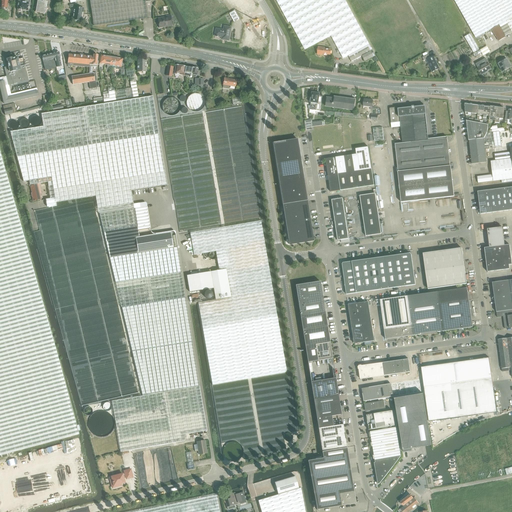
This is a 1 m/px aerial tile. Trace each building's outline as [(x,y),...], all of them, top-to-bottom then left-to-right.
[(1,0),(1,8),(2,9),(4,9),(5,8),(7,8),(8,2),(10,2),(10,0),(1,0)] [(28,0),(24,0),(25,2),(18,2),(17,9),(18,11),(21,12),(22,10),(27,11),(28,7),(29,7),(30,3),(28,2),(28,0)] [(144,0),(89,0),(94,26),(148,18),(145,2),(144,0)] [(369,45),(345,0),(276,0),(289,23),(290,22),(305,50),(331,36),(343,59),(348,56),(369,45)] [(499,25),(511,17),(511,0),(453,0),(475,38),(499,25)] [(46,8),(47,2),(37,1),(35,12),(45,14),(45,10),(46,10),(46,8)] [(83,9),(79,8),(79,7),(75,6),(75,8),(74,8),(72,20),(73,20),(73,21),(76,21),(76,20),(78,21),(78,22),(80,22),(81,21),(83,9)] [(239,19),(235,11),(229,14),(234,22),(239,19)] [(172,25),(170,15),(166,16),(166,17),(158,19),(158,25),(159,28),(161,27),(165,27),(164,26),(172,25)] [(511,17),(499,25),(505,36),(511,32),(511,17)] [(492,29),(499,41),(505,37),(498,25),(492,29)] [(229,41),(232,27),(224,26),(224,30),(216,29),(215,36),(217,36),(217,37),(218,37),(226,38),(225,40),(229,41)] [(470,34),(464,37),(473,53),(479,50),(470,34)] [(348,56),(352,62),(362,56),(365,62),(376,57),(369,45),(348,56)] [(473,54),(478,63),(485,58),(488,57),(486,54),(490,52),(487,46),(480,50),(473,54)] [(56,66),(58,66),(57,61),(61,60),(59,52),(52,53),(56,66)] [(52,53),(42,56),(45,70),(56,68),(56,66),(52,53)] [(76,55),(68,55),(67,65),(75,66),(76,59),(75,59),(76,55)] [(89,68),(89,74),(71,76),(73,84),(89,82),(90,89),(97,88),(96,81),(97,81),(95,73),(92,73),(93,67),(96,67),(97,65),(98,61),(97,61),(97,56),(96,55),(95,55),(94,55),(93,55),(93,56),(90,55),(90,57),(89,68)] [(90,57),(76,55),(75,59),(76,59),(75,66),(89,68),(90,57)] [(439,69),(433,56),(430,58),(428,55),(422,58),(424,61),(426,60),(432,72),(439,69)] [(9,86),(28,82),(23,58),(18,59),(17,57),(11,59),(11,57),(6,58),(7,62),(5,63),(6,67),(4,68),(9,86)] [(115,69),(121,70),(121,67),(122,66),(124,66),(123,63),(122,63),(122,59),(117,58),(115,69)] [(502,72),(511,67),(507,59),(504,61),(504,60),(501,61),(502,62),(498,64),(502,72)] [(147,72),(147,60),(137,60),(137,72),(147,72)] [(491,69),(487,62),(477,67),(481,75),(486,72),(486,71),(491,69)] [(184,76),(185,73),(186,67),(176,65),(174,74),(184,76)] [(198,69),(186,67),(185,73),(191,74),(191,75),(199,76),(200,71),(198,71),(198,69)] [(102,93),(104,102),(138,97),(133,68),(125,69),(126,76),(129,75),(130,82),(131,88),(102,93)] [(224,78),(223,85),(222,88),(228,89),(229,86),(235,87),(236,80),(224,78)] [(0,85),(4,104),(39,97),(38,92),(8,98),(4,81),(0,81),(0,85)] [(310,102),(311,102),(311,106),(309,106),(309,110),(320,112),(320,111),(322,98),(319,98),(319,94),(316,94),(316,93),(314,93),(313,93),(312,98),(311,98),(310,102)] [(43,126),(10,131),(23,181),(29,181),(30,185),(48,182),(50,198),(46,199),(47,207),(56,205),(56,202),(95,196),(96,196),(98,205),(97,205),(99,213),(142,395),(112,401),(120,452),(152,446),(184,441),(183,435),(206,431),(199,386),(177,247),(173,247),(137,253),(135,238),(139,237),(138,230),(150,229),(148,213),(146,206),(134,208),(131,190),(167,185),(153,96),(42,113),(43,126)] [(354,111),(356,100),(335,97),(335,99),(327,98),(326,107),(354,111)] [(376,110),(376,107),(372,107),(373,101),(364,99),(364,100),(363,100),(363,103),(364,103),(363,107),(370,108),(370,109),(376,110)] [(5,115),(16,113),(14,104),(3,106),(5,115)] [(465,115),(471,116),(473,105),(472,105),(472,104),(470,104),(469,104),(465,104),(464,106),(465,107),(465,110),(465,115)] [(424,108),(416,109),(416,108),(415,108),(415,107),(414,106),(412,107),(411,107),(411,108),(408,109),(408,110),(403,110),(403,108),(402,107),(389,108),(391,128),(401,127),(403,142),(405,142),(405,143),(395,145),(398,172),(401,203),(454,197),(451,166),(450,166),(450,165),(447,137),(428,139),(424,108)] [(489,117),(489,120),(491,120),(495,121),(497,107),(490,106),(490,107),(489,116),(489,117)] [(497,107),(495,121),(495,123),(499,123),(500,119),(503,119),(504,108),(497,107)] [(313,127),(318,126),(323,126),(322,121),(312,123),(312,120),(305,121),(306,130),(313,130),(313,127)] [(484,139),(487,133),(488,125),(466,121),(469,140),(484,139)] [(487,133),(484,139),(485,149),(501,146),(499,131),(504,131),(503,124),(492,126),(487,133)] [(382,128),(373,128),(374,141),(384,140),(382,128)] [(273,143),(283,205),(307,201),(297,139),(273,143)] [(469,140),(472,164),(486,162),(485,149),(484,139),(469,140)] [(372,169),(369,147),(356,149),(357,155),(353,155),(354,157),(353,157),(355,172),(363,171),(372,169)] [(0,152),(0,455),(78,434),(53,341),(5,169),(4,169),(0,152)] [(511,178),(511,170),(510,152),(494,154),(495,161),(491,161),(493,175),(477,177),(478,183),(493,181),(494,181),(511,178)] [(353,155),(344,157),(347,173),(355,172),(353,157),(354,157),(353,155)] [(344,157),(336,158),(337,166),(338,174),(347,173),(344,157)] [(326,159),(327,168),(337,166),(336,158),(326,159)] [(327,168),(328,176),(338,174),(337,166),(327,168)] [(366,187),(374,186),(372,169),(363,171),(366,187)] [(358,188),(366,187),(363,171),(355,172),(358,188)] [(349,190),(358,188),(355,172),(347,173),(349,190)] [(341,191),(349,190),(347,173),(338,174),(340,183),(341,191)] [(328,176),(329,184),(340,183),(338,174),(328,176)] [(329,184),(331,192),(341,191),(340,183),(329,184)] [(42,194),(41,190),(39,191),(37,184),(30,186),(32,195),(33,201),(41,200),(40,194),(42,194)] [(480,214),(511,210),(511,187),(478,192),(480,214)] [(381,234),(375,194),(360,196),(366,237),(381,234)] [(344,209),(343,199),(332,200),(333,211),(344,209)] [(289,244),(300,242),(314,240),(307,201),(283,205),(289,244)] [(333,211),(335,221),(346,219),(344,209),(333,211)] [(335,221),(336,231),(347,229),(346,219),(335,221)] [(216,300),(199,302),(211,385),(287,372),(272,283),(261,222),(189,233),(193,255),(216,252),(219,271),(227,270),(232,297),(216,300)] [(502,227),(487,229),(490,247),(497,246),(504,245),(502,227)] [(336,231),(338,241),(349,239),(347,229),(336,231)] [(173,247),(171,232),(139,237),(135,238),(137,253),(173,247)] [(466,284),(462,248),(423,254),(428,289),(466,284)] [(402,261),(401,255),(393,256),(396,275),(404,274),(403,267),(402,261)] [(385,257),(387,276),(396,275),(393,256),(385,257)] [(377,258),(379,277),(387,276),(385,257),(377,258)] [(368,259),(371,278),(379,277),(377,258),(368,259)] [(360,260),(363,279),(371,278),(368,259),(360,260)] [(353,268),(354,274),(355,281),(363,279),(360,260),(352,262),(353,268)] [(227,270),(219,271),(218,271),(211,272),(213,288),(216,300),(232,297),(227,270)] [(211,271),(187,275),(190,292),(213,288),(211,272),(211,271)] [(406,286),(405,280),(404,274),(396,275),(397,287),(406,286)] [(387,276),(389,289),(397,287),(396,275),(387,276)] [(379,277),(381,290),(389,289),(387,276),(379,277)] [(371,278),(373,291),(381,290),(379,277),(371,278)] [(363,279),(365,292),(373,291),(371,278),(363,279)] [(355,281),(356,287),(357,293),(365,292),(363,279),(355,281)] [(308,363),(308,362),(333,359),(330,342),(324,308),(325,308),(323,298),(323,297),(322,293),(322,292),(321,286),(320,281),(295,285),(308,363)] [(507,281),(492,283),(496,312),(511,310),(507,281)] [(467,288),(437,292),(443,332),(473,327),(467,288)] [(437,292),(408,296),(413,336),(415,335),(421,335),(421,333),(437,331),(438,332),(443,332),(437,292)] [(408,296),(380,300),(386,340),(413,336),(408,296)] [(370,312),(368,302),(358,303),(360,313),(370,312)] [(358,303),(348,305),(351,324),(361,323),(360,313),(358,303)] [(496,312),(497,317),(503,316),(505,328),(511,327),(511,308),(511,309),(511,310),(496,312)] [(371,321),(370,312),(360,313),(361,323),(371,321)] [(364,342),(374,341),(371,321),(361,323),(363,332),(364,342)] [(351,324),(353,334),(363,332),(361,323),(351,324)] [(353,334),(353,339),(354,344),(363,343),(363,342),(364,342),(363,332),(353,334)] [(511,337),(497,340),(502,372),(511,371),(511,377),(511,337)] [(461,382),(424,387),(429,422),(495,413),(496,412),(494,397),(492,378),(489,358),(458,362),(461,382)] [(404,373),(410,372),(409,359),(402,360),(404,373)] [(402,360),(396,361),(398,374),(404,373),(402,360)] [(396,361),(390,362),(392,375),(398,374),(396,361)] [(390,362),(383,363),(384,376),(392,375),(390,362)] [(383,363),(362,366),(361,365),(359,366),(358,367),(358,369),(359,370),(360,379),(384,376),(383,363)] [(335,378),(311,382),(313,399),(338,395),(335,378)] [(412,380),(414,393),(421,392),(419,379),(412,380)] [(407,394),(414,393),(412,380),(405,381),(407,394)] [(400,396),(407,394),(405,381),(397,383),(400,396)] [(393,397),(400,396),(397,383),(391,384),(393,397)] [(390,384),(383,385),(386,398),(393,397),(390,384)] [(383,385),(376,386),(378,399),(386,398),(383,385)] [(364,402),(378,399),(376,386),(362,389),(364,402)] [(423,394),(394,399),(404,452),(412,451),(412,449),(432,445),(423,394)] [(338,395),(313,399),(318,428),(319,428),(333,426),(331,416),(341,415),(340,405),(338,395)] [(385,409),(384,401),(364,404),(366,412),(385,409)] [(393,411),(366,415),(368,425),(385,422),(386,427),(395,426),(393,411)] [(114,425),(114,424),(114,422),(113,420),(112,418),(110,416),(109,414),(107,413),(104,412),(102,412),(99,412),(97,412),(95,413),(93,415),(91,417),(90,419),(89,422),(88,424),(89,426),(89,429),(90,431),(92,433),(93,434),(96,436),(98,437),(101,437),(103,437),(106,436),(108,435),(110,433),(111,432),(113,429),(113,427),(114,425)] [(319,428),(318,428),(322,452),(346,448),(345,439),(344,434),(343,424),(343,423),(342,423),(342,425),(333,426),(319,428)] [(370,433),(369,433),(370,437),(371,437),(372,442),(380,440),(385,440),(398,437),(396,427),(370,432),(370,433)] [(378,448),(373,449),(374,455),(373,456),(374,459),(375,459),(375,460),(401,456),(398,437),(385,440),(380,440),(381,445),(382,447),(378,448)] [(372,443),(371,443),(372,447),(373,447),(373,449),(378,448),(382,447),(381,445),(380,440),(372,442),(372,443)] [(198,451),(199,455),(207,453),(204,441),(197,442),(194,443),(195,445),(194,445),(195,452),(198,451)] [(308,461),(313,492),(316,510),(356,504),(354,492),(347,448),(322,452),(323,458),(308,461)] [(195,469),(191,452),(185,453),(188,470),(195,469)] [(375,463),(374,463),(375,470),(393,467),(401,456),(375,460),(375,463)] [(393,467),(375,470),(376,476),(387,475),(393,467)] [(112,478),(110,478),(112,488),(118,486),(118,484),(125,483),(124,479),(126,478),(126,479),(132,477),(130,469),(124,471),(125,474),(123,475),(122,474),(111,477),(112,478)] [(387,475),(376,476),(378,484),(380,484),(387,475)] [(295,476),(275,482),(279,494),(299,488),(295,476)] [(304,511),(300,488),(258,501),(261,511),(304,511)] [(228,499),(225,500),(227,507),(228,510),(229,510),(235,508),(234,505),(237,504),(237,502),(245,500),(243,492),(235,495),(234,493),(227,495),(228,499)] [(219,511),(217,493),(123,511),(219,511)] [(408,511),(419,504),(414,498),(413,499),(410,495),(400,503),(403,507),(398,511),(408,511)]
